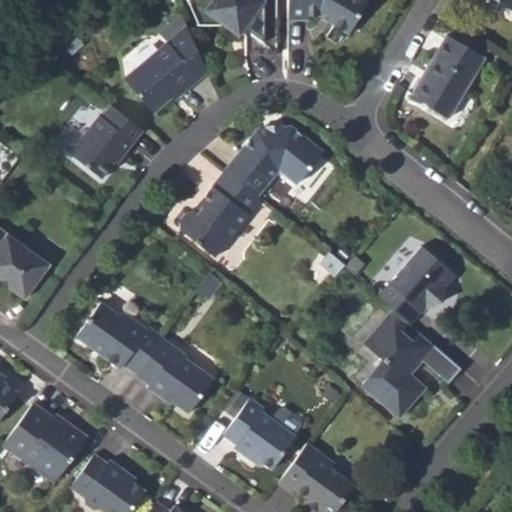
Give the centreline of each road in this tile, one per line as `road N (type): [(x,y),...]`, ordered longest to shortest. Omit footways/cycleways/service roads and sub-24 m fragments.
road 1 (residential): [(27,348),(176,153),(226,110),(259,96),(296,94),(317,100),(355,132)]
road 2 (residential): [(27,348),(249,511)]
road 3 (residential): [(355,132),(511,261)]
road 4 (residential): [(399,511),(511,384)]
road 5 (residential): [(355,132),(433,0)]
